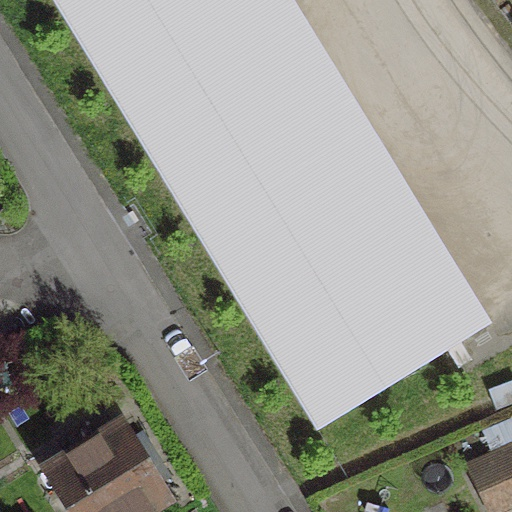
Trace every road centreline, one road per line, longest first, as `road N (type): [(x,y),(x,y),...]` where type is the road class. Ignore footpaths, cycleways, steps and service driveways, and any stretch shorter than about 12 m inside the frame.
road 1 (residential): [(250,511),(99,265)]
road 2 (residential): [(99,265),(0,102)]
